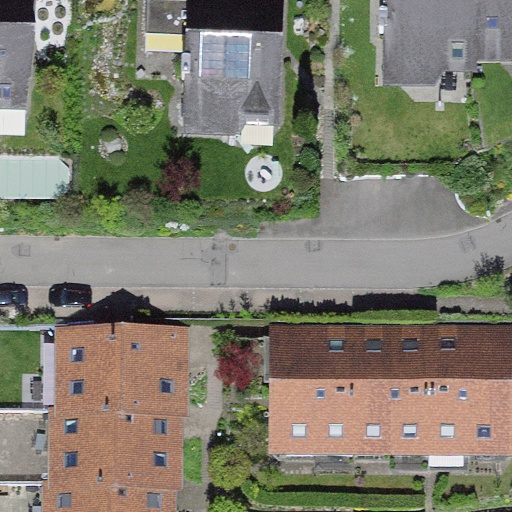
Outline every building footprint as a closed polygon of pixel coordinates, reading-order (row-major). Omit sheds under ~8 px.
[(42,0),(0,0),(0,126),(46,126),(42,0)] [(246,0),(143,0),(143,36),(184,37),(183,116),(257,117),(273,117),(274,0),(246,0)] [(384,0),(385,75),(472,75),(472,58),(472,0),(384,0)] [(511,0),(472,0),(472,58),(511,57),(511,0)] [(457,160),(456,88),(400,89),(400,103),(401,161),(457,160)] [(401,161),(400,103),(338,104),(339,179),(401,178),(401,161)] [(318,117),(314,117),(273,117),(257,117),(257,179),(318,179),(318,117)] [(279,449),(354,450),(354,336),(279,336),(279,449)] [(354,450),(427,450),(428,337),(354,336),(354,450)] [(67,337),(68,411),(170,410),(178,410),(178,337),(67,337)] [(508,337),(428,337),(427,450),(508,451),(508,337)] [(61,411),(61,486),(165,485),(170,485),(170,410),(68,411),(61,411)] [(54,486),(53,511),(164,511),(165,485),(61,486),(54,486)]
